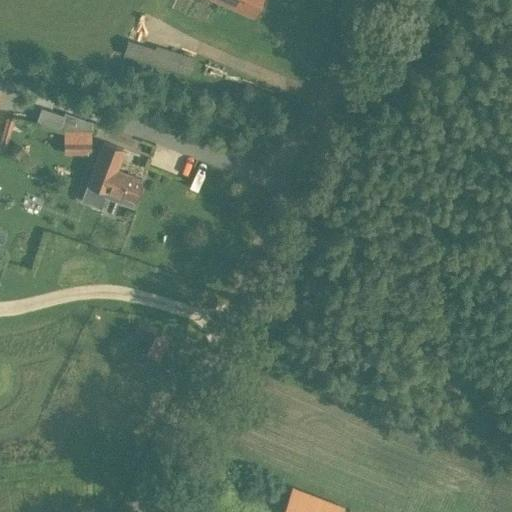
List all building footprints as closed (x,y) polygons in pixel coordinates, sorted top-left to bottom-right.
[(258,0),(222,0),(253,13),(258,0)] [(122,53),(189,75),(195,59),(127,37),(122,53)] [(91,153),(90,128),(62,128),(62,153),(91,153)] [(85,183),(88,184),(81,200),(98,206),(102,195),(104,196),(131,206),(141,179),(116,169),(124,148),(101,140),(85,183)] [(340,511),(343,505),(289,484),(277,511),(340,511)]
